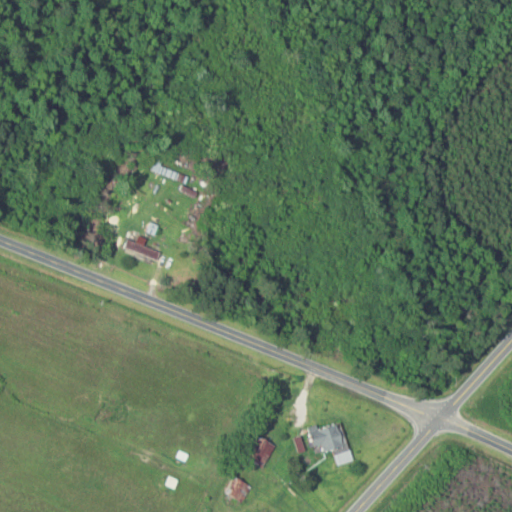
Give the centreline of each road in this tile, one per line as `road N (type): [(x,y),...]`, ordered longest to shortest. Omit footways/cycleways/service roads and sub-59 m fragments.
road 1 (residential): [(0,258),(511,447)]
road 2 (residential): [(354,511),(511,339)]
